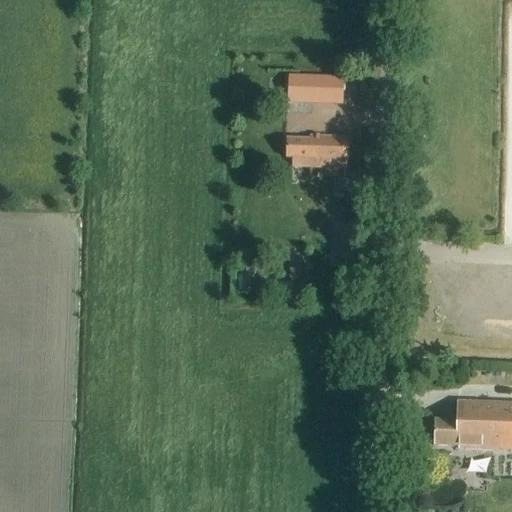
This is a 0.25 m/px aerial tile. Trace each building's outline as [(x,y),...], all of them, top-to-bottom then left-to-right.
[(342,106),(343,79),(288,77),(287,105),(342,106)] [(309,142),(287,141),(286,160),(292,160),(292,169),(347,171),(348,139),(309,138),(309,142)] [(337,179),(336,194),(358,195),(359,181),(337,179)] [(340,227),(339,261),(353,262),(355,228),(340,227)] [(289,269),(289,281),(300,281),(301,270),(289,269)] [(273,304),(292,304),(292,284),(273,284),(273,304)] [(457,423),(434,422),(434,447),(458,448),(458,450),(511,452),(511,405),(457,404),(457,423)]
